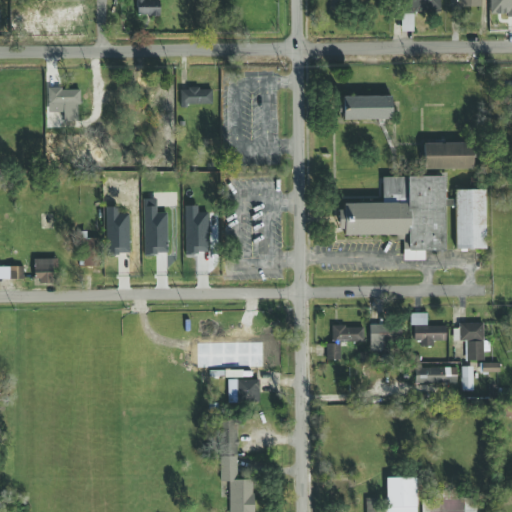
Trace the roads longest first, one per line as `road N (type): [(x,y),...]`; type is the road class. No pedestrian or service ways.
road 1 (residential): [(0,55),(511,46)]
road 2 (tertiary): [(297,0),(300,511)]
road 3 (residential): [(0,299),(490,292)]
